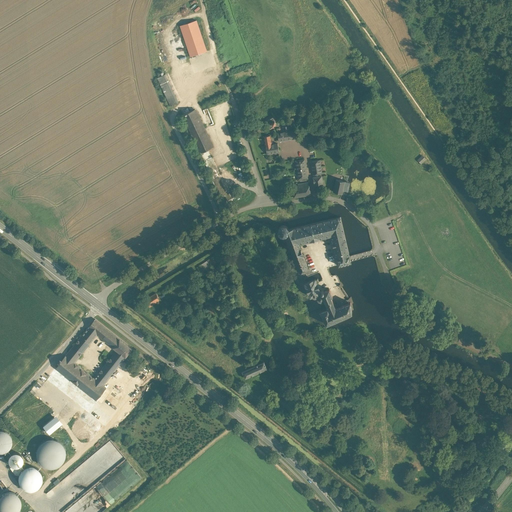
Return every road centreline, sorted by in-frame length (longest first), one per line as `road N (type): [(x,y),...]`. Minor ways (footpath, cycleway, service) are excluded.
road 1 (primary): [(97,304),(293,460),(341,511)]
road 2 (track): [(204,13),(170,23),(161,38),(186,97),(172,124),(216,221)]
road 3 (unclassified): [(97,304),(234,211),(313,199)]
road 4 (track): [(450,0),(442,19),(447,72),(476,134),(511,179)]
road 5 (unclassified): [(97,304),(0,414)]
road 6 (track): [(511,364),(408,307),(392,287)]
road 7 (primary): [(0,228),(97,304)]
